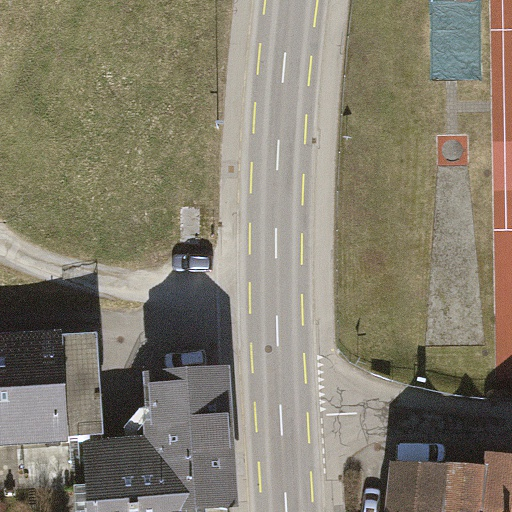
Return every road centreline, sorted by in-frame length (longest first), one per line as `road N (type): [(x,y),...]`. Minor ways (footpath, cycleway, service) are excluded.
road 1 (primary): [(281,417),(276,303),(292,0)]
road 2 (residential): [(281,417),(366,414),(511,426)]
